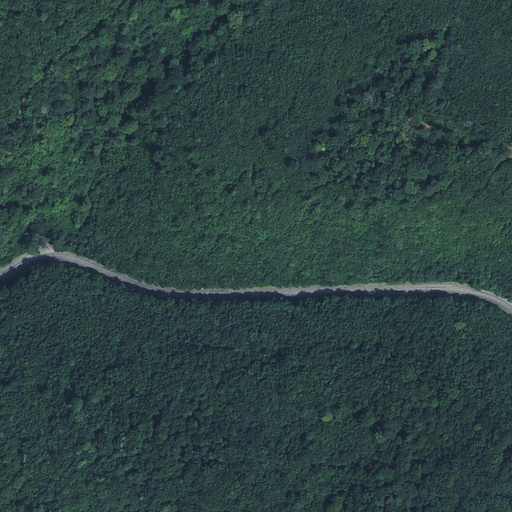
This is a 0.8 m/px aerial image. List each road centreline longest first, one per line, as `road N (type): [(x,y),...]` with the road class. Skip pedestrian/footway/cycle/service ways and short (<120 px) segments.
road 1 (secondary): [(0,275),(48,253),(166,291),(448,288),(511,309)]
road 2 (track): [(48,253),(75,237),(94,212),(100,137),(127,90),(239,0)]
